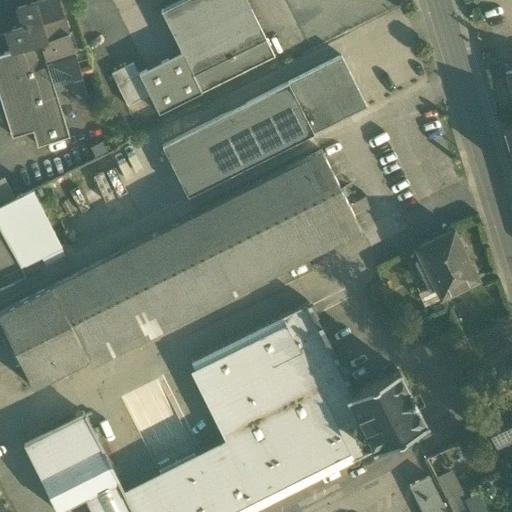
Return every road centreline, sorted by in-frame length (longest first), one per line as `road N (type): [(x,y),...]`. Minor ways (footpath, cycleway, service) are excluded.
road 1 (unknown): [(0,307),(101,237),(157,138),(297,61),(429,29)]
road 2 (tertiary): [(437,0),(511,237)]
